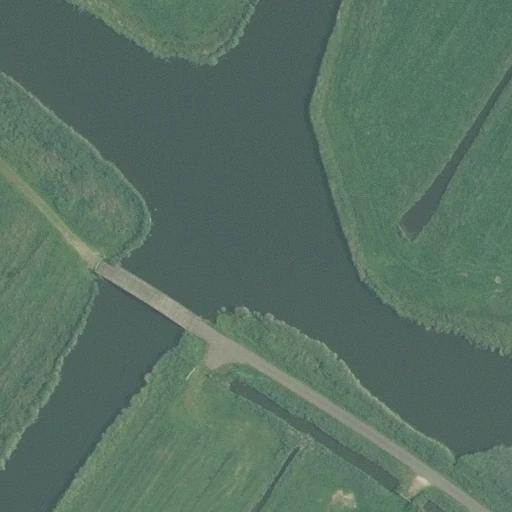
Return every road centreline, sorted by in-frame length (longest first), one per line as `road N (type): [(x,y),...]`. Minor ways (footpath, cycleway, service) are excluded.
road 1 (track): [(511,312),(443,291),(393,255),(373,205)]
road 2 (track): [(0,163),(95,262)]
